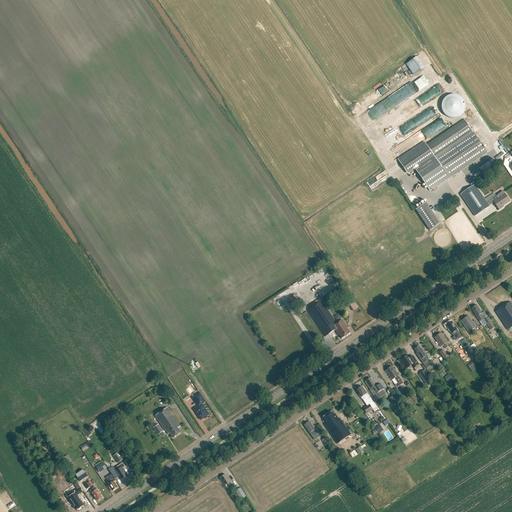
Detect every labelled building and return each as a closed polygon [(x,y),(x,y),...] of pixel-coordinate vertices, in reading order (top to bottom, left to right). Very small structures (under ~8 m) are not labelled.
[(412,75),(422,68),(415,57),(404,63),(412,75)] [(402,86),(406,97),(417,92),(412,81),(402,86)] [(451,120),(452,120),(453,120),(454,120),(455,119),(456,119),(457,119),(458,118),(459,117),(460,117),(460,116),(461,115),(462,114),(462,113),(463,112),(463,111),(463,110),(463,109),(463,108),(463,107),(463,106),(463,105),(463,104),(462,103),(462,102),(461,102),(461,101),(460,100),(459,99),(458,98),(457,98),(456,97),(455,97),(454,97),(453,96),(452,96),(451,96),(450,96),(449,97),(448,97),(447,97),(446,98),(445,98),(444,99),(444,100),(443,100),(442,101),(442,102),(441,103),(441,104),(440,105),(440,106),(440,107),(440,108),(440,109),(440,110),(440,111),(441,112),(441,113),(441,114),(442,115),(442,116),(443,116),(444,117),(445,118),(446,118),(446,119),(447,119),(448,119),(449,120),(450,120),(451,120)] [(487,153),(473,132),(464,119),(426,145),(424,142),(398,160),(407,173),(415,168),(430,191),(487,153)] [(493,165),(498,161),(495,156),(490,160),(493,165)] [(479,166),(480,170),(492,165),(490,161),(479,166)] [(510,201),(503,192),(487,203),(475,185),(460,195),(475,216),(489,207),(489,206),(494,202),(499,210),(503,207),(503,206),(510,201)] [(424,202),(414,209),(428,230),(438,223),(424,202)] [(292,294),(287,298),(291,304),(297,300),(292,294)] [(347,328),(342,320),(337,324),(322,301),(308,311),(325,337),(335,330),(338,335),(339,335),(342,339),(350,334),(347,328)] [(354,301),(349,304),(352,311),(358,308),(354,301)] [(508,330),(511,327),(511,304),(510,302),(496,312),(508,330)] [(479,321),(483,319),(480,315),(482,313),(476,305),(471,309),(475,314),(479,321)] [(472,322),(468,316),(461,321),(469,332),(476,328),(479,327),(475,320),(472,322)] [(494,328),(493,327),(490,322),(486,317),(484,319),(487,324),(490,328),(491,330),(494,328)] [(458,334),(456,331),(457,330),(452,322),(446,326),(452,334),(454,337),(458,334)] [(448,347),(446,343),(447,343),(441,333),(434,338),(441,347),(443,345),(445,349),(448,347)] [(465,340),(461,343),(470,356),(475,353),(469,344),(468,344),(465,340)] [(421,349),(419,346),(414,349),(417,353),(416,354),(423,363),(426,361),(424,358),(427,356),(422,349),(421,349)] [(444,359),(448,357),(443,350),(440,352),(444,359)] [(418,365),(414,358),(412,356),(410,358),(408,356),(401,360),(407,369),(409,367),(410,368),(411,368),(413,367),(414,368),(418,365)] [(428,371),(433,368),(430,362),(425,366),(428,371)] [(403,383),(392,367),(386,371),(392,380),(394,378),(398,383),(395,385),(397,388),(403,383)] [(428,375),(423,378),(428,386),(433,383),(428,375)] [(373,396),(375,395),(378,399),(385,394),(383,391),(382,392),(381,391),(384,389),(380,384),(376,387),(370,378),(366,381),(367,382),(366,383),(371,390),(370,391),(373,396)] [(367,406),(363,408),(366,414),(376,407),(371,400),(367,394),(366,392),(365,392),(362,387),(357,390),(362,398),(364,396),(365,398),(363,400),(367,406)] [(399,400),(403,397),(399,391),(395,394),(399,400)] [(201,420),(208,415),(202,405),(205,402),(200,394),(193,398),(199,406),(194,409),(201,420)] [(394,404),(398,402),(393,395),(389,398),(394,404)] [(181,433),(177,428),(180,426),(167,408),(155,416),(165,431),(168,435),(170,434),(173,438),(181,433)] [(335,415),(333,411),(332,412),(331,412),(323,418),(327,423),(325,425),(338,444),(351,435),(339,418),(338,419),(335,415)] [(314,430),(309,422),(304,425),(310,434),(312,437),(315,440),(323,434),(321,432),(318,428),(314,430)] [(158,435),(163,432),(159,425),(154,428),(158,435)] [(88,437),(92,433),(87,428),(83,431),(88,437)] [(89,441),(81,447),(82,450),(91,444),(89,441)] [(119,453),(116,449),(112,453),(114,456),(113,456),(118,463),(124,459),(119,452),(119,453)] [(72,463),(84,455),(81,450),(68,457),(72,463)] [(66,455),(63,457),(68,465),(72,463),(66,455)] [(100,473),(107,468),(103,462),(96,467),(100,473)] [(122,480),(127,476),(122,469),(125,467),(123,463),(117,467),(119,470),(116,472),(122,480)] [(118,476),(114,471),(114,470),(112,471),(110,468),(109,470),(115,479),(118,476)] [(81,481),(88,476),(83,469),(76,475),(81,481)] [(108,485),(112,491),(118,488),(114,482),(116,481),(112,475),(106,478),(110,484),(108,485)] [(228,479),(225,475),(220,478),(225,486),(228,485),(230,488),(232,486),(230,483),(231,482),(229,479),(228,479)] [(84,506),(77,496),(83,492),(77,483),(74,485),(77,489),(67,497),(74,506),(75,506),(78,511),(84,506)] [(101,498),(98,494),(99,493),(95,487),(90,491),(95,498),(97,501),(101,498)] [(241,499),(246,496),(240,488),(235,491),(241,499)]
